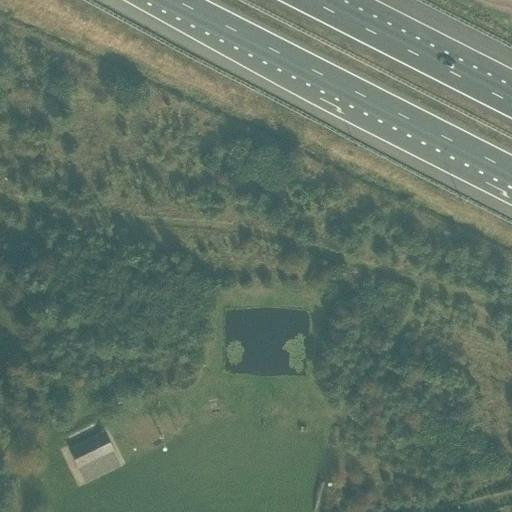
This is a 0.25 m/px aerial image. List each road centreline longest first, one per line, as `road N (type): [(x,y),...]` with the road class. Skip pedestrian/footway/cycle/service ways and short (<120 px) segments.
road 1 (motorway): [(171,0),(511,172)]
road 2 (motorway): [(511,102),(310,0)]
